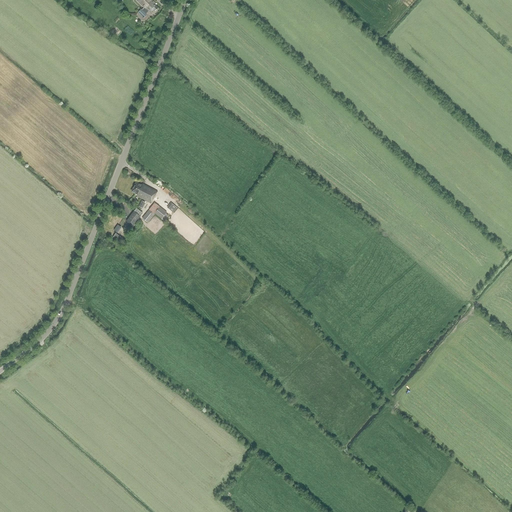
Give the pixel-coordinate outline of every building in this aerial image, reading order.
[(155,11),(158,8),(154,4),(155,3),(152,0),(137,0),(137,1),(144,8),(142,10),(142,9),(138,13),(144,18),(147,15),(146,14),(149,11),(151,13),(154,10),(155,11)] [(142,184),(141,185),(136,183),(132,191),(137,194),(136,195),(138,196),(150,203),(156,192),(142,184)] [(148,222),(155,214),(164,221),(169,216),(166,214),(167,212),(155,203),(142,218),(148,222)] [(175,210),(173,208),(175,206),(171,203),(167,208),(173,213),(175,210)] [(142,213),(136,208),(134,211),(133,211),(126,221),(133,226),(140,216),(142,213)] [(115,234),(113,237),(122,243),(124,240),(115,234)]
